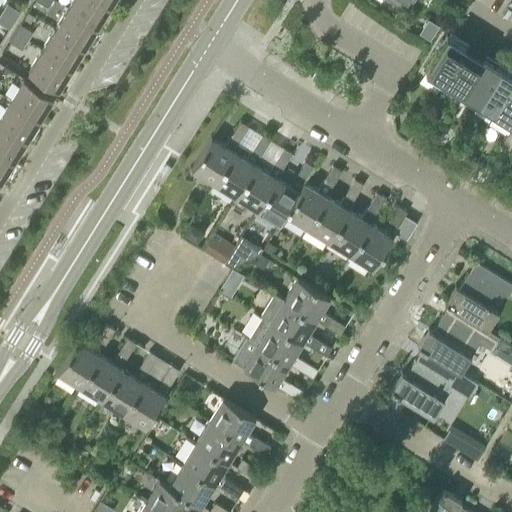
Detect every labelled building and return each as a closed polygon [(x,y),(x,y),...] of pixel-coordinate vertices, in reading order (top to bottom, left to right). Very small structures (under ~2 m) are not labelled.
[(97,24),(110,3),(104,0),(71,0),(68,6),(97,24)] [(389,0),(407,11),(413,0),(389,0)] [(2,13),(12,19),(17,10),(7,4),(2,13)] [(84,45),(97,24),(68,6),(55,27),(84,45)] [(12,19),(2,13),(0,15),(0,24),(7,28),(12,19)] [(14,32),(26,39),(31,30),(20,23),(14,32)] [(71,66),(84,45),(55,27),(42,48),(71,66)] [(26,39),(14,32),(9,41),(20,48),(26,39)] [(444,80),(465,45),(447,34),(425,69),(444,80)] [(482,56),(465,45),(444,80),(461,91),(482,56)] [(57,88),(71,66),(42,48),(28,70),(57,88)] [(499,66),(482,56),(461,91),(477,101),(499,66)] [(477,101),(495,112),(511,83),(511,73),(499,66),(477,101)] [(24,77),(11,99),(39,117),(53,95),(24,77)] [(490,152),(501,134),(503,135),(511,122),(511,121),(511,83),(495,112),(486,125),(489,127),(478,145),(490,152)] [(0,120),(26,138),(39,117),(11,99),(0,115),(0,120)] [(191,166),(213,181),(233,148),(248,125),(240,119),(225,143),(211,134),(191,166)] [(0,150),(13,158),(26,138),(0,120),(0,150)] [(248,157),(233,148),(213,181),(235,194),(255,162),(256,162),(270,138),(262,133),(248,157)] [(268,170),(256,162),(255,162),(235,194),(257,208),(276,175),(292,152),(284,146),(268,170)] [(0,179),(13,158),(0,150),(0,179)] [(285,211),(305,179),(314,165),(305,160),(297,174),(296,174),(290,184),(276,175),(257,208),(279,222),(285,211)] [(318,188),(305,179),(285,211),(307,225),(327,193),(341,169),(333,164),(318,188)] [(307,225),(328,238),(348,206),(363,183),(355,178),(340,201),(327,193),(307,225)] [(328,238),(350,252),(370,220),(385,196),(377,191),(362,215),(348,206),(328,238)] [(398,205),(389,220),(397,225),(407,210),(398,205)] [(393,234),(370,220),(350,252),(372,266),(393,234)] [(189,223),(183,233),(196,242),(203,231),(189,223)] [(210,234),(202,248),(223,261),(233,245),(220,236),(218,239),(210,234)] [(267,240),(262,248),(271,253),(276,245),(267,240)] [(259,252),(254,261),(263,267),(269,258),(259,252)] [(444,301),(448,304),(487,327),(498,310),(490,305),(499,290),(508,295),(511,287),(511,281),(476,259),(459,286),(455,283),(444,301)] [(298,276),(284,299),(316,317),(339,332),(345,324),(321,309),(330,295),(298,276)] [(307,331),(316,317),(284,299),(273,292),(260,313),(302,339),(326,354),(331,346),(307,331)] [(429,326),(418,344),(422,347),(460,371),(471,353),(479,340),(492,348),(500,335),(487,327),(448,304),(433,329),(429,326)] [(294,353),(302,339),(260,313),(246,335),(288,362),(289,361),(312,376),(318,367),(294,353)] [(105,344),(114,328),(106,323),(96,339),(105,344)] [(280,375),(288,362),(246,335),(232,357),(243,364),(275,384),(275,383),(299,397),(304,389),(280,375)] [(79,384),(101,397),(121,365),(126,356),(136,341),(127,336),(118,351),(113,360),(99,352),(79,384)] [(57,370),(79,384),(99,352),(77,338),(57,370)] [(402,370),(390,388),(433,414),(444,396),(451,384),(468,395),(477,381),(460,371),(422,347),(406,372),(402,370)] [(149,369),(157,355),(149,350),(141,364),(149,369)] [(162,378),(170,383),(179,368),(171,363),(162,378)] [(121,365),(101,397),(123,411),(143,379),(121,365)] [(123,411),(146,425),(165,393),(143,379),(123,411)] [(210,419),(241,438),(255,415),(224,396),(210,419)] [(210,419),(196,441),(227,460),(241,438),(210,419)] [(511,444),(511,429),(507,426),(490,453),(502,460),(511,444)] [(265,452),(270,444),(255,435),(250,443),(265,452)] [(469,437),(462,448),(477,458),(484,446),(469,437)] [(196,441),(183,462),(214,482),(227,460),(196,441)] [(251,474),(256,466),(241,456),(236,465),(251,474)] [(183,462),(170,484),(191,498),(200,504),(214,482),(183,462)] [(182,511),(191,498),(170,484),(160,478),(146,501),(163,511),(182,511)] [(238,496),(243,488),(227,478),(222,486),(238,496)] [(475,511),(459,502),(461,498),(443,487),(427,511),(475,511)] [(215,511),(228,511),(230,510),(214,500),(209,508),(215,511)] [(139,511),(163,511),(146,501),(139,511)]
